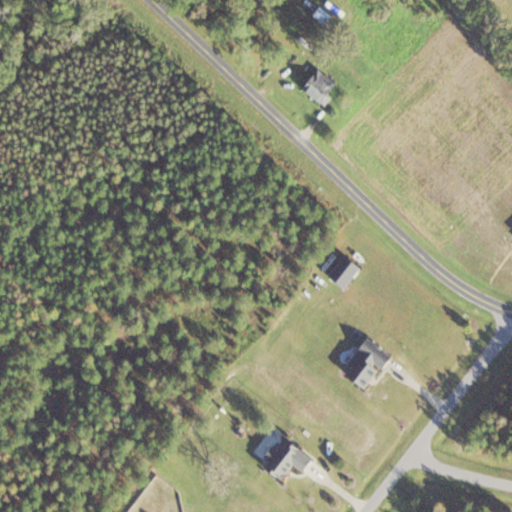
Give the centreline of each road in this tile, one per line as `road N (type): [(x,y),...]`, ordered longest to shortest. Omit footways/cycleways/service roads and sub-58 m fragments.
road 1 (residential): [(511,312),(459,283),(155,0)]
road 2 (residential): [(511,324),(365,511)]
